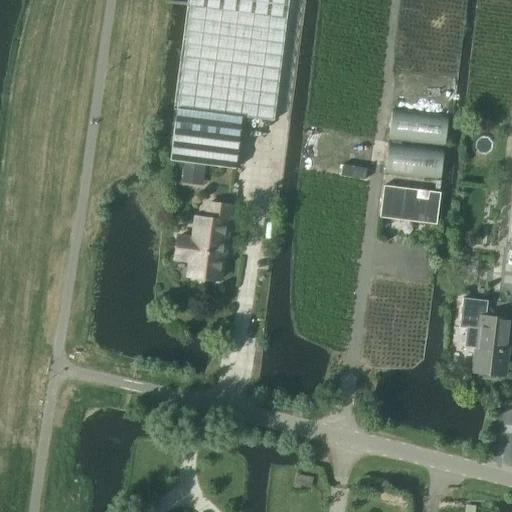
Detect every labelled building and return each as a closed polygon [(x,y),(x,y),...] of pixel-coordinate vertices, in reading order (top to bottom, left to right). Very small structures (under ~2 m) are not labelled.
[(190,0),(189,10),(183,9),(172,106),(273,120),(287,0),(190,0)] [(168,161),(235,169),(242,117),(175,109),(168,161)] [(444,144),(448,116),(393,109),(389,137),(444,144)] [(385,172),(440,179),(443,150),(388,143),(385,172)] [(183,165),(182,173),(203,175),(204,167),(183,165)] [(340,176),(364,180),(366,169),(342,165),(340,176)] [(203,175),(182,173),(181,183),(202,185),(203,175)] [(387,198),(376,197),(375,207),(382,207),(380,222),(428,228),(431,204),(412,201),(414,185),(389,182),(387,198)] [(426,197),(436,198),(438,183),(428,182),(426,197)] [(172,262),(187,264),(185,279),(189,280),(191,283),(198,284),(201,281),(215,283),(220,244),(222,244),(226,209),(204,207),(203,222),(192,221),(190,242),(174,241),(172,262)] [(450,281),(467,283),(469,266),(452,264),(450,281)] [(501,378),(507,322),(485,319),(486,307),(463,305),(460,333),(461,333),(460,350),(471,351),(469,374),(501,378)] [(294,484),(310,488),(312,478),(296,474),(294,484)]
